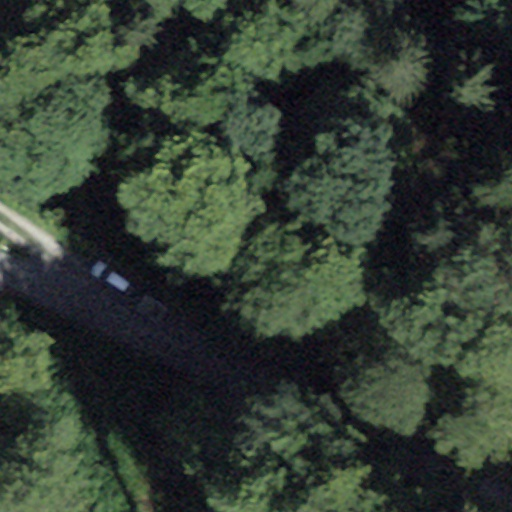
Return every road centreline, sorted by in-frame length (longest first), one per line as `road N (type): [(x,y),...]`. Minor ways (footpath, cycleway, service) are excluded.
road 1 (track): [(511,489),(174,302),(0,236)]
road 2 (track): [(174,302),(0,193)]
